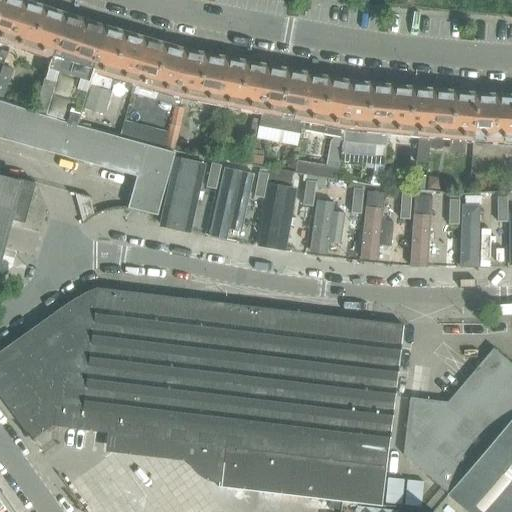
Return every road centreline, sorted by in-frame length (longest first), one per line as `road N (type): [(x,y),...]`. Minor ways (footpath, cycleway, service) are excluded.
road 1 (residential): [(0,315),(70,248),(322,289),(511,294)]
road 2 (residential): [(511,62),(305,35),(143,0)]
